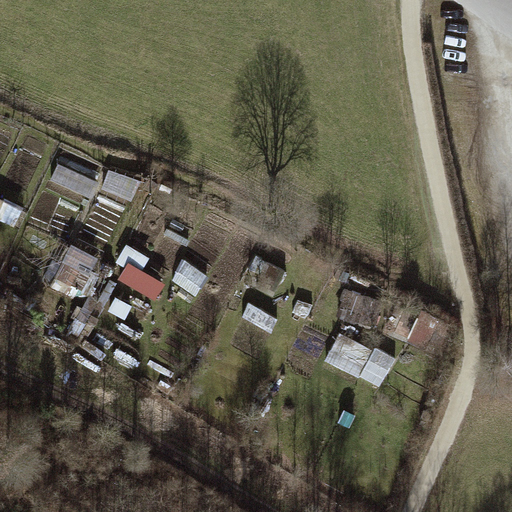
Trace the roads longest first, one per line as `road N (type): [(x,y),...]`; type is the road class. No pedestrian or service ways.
road 1 (track): [(410,0),(473,360),(451,430),(410,511)]
road 2 (track): [(0,364),(121,422),(274,511)]
